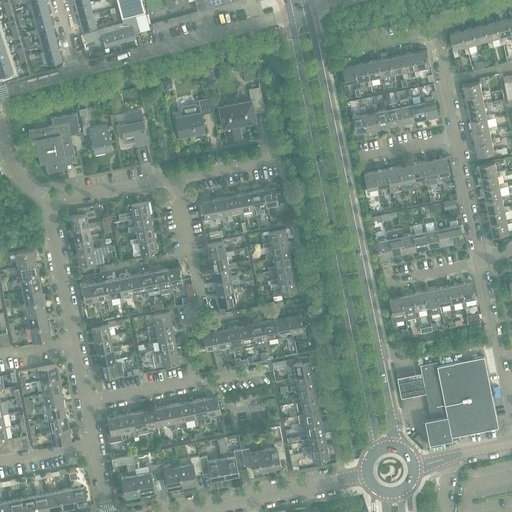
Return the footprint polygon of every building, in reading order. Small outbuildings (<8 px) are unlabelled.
[(31,4),(34,15),(48,12),(45,0),(31,4)] [(195,0),(198,11),(237,0),(195,0)] [(76,5),(79,16),(92,13),(89,1),(76,5)] [(144,12),(142,1),(136,2),(139,13),(144,12)] [(133,15),(139,13),(136,2),(130,4),(133,15)] [(127,17),(133,15),(130,4),(124,5),(127,17)] [(121,18),(127,17),(124,5),(118,7),(121,18)] [(34,15),(37,27),(51,24),(48,12),(34,15)] [(95,25),(92,13),(79,16),(82,28),(95,25)] [(511,30),(508,16),(496,20),(501,35),(499,36),(501,43),(505,42),(503,35),(510,33),(511,33),(511,32),(511,30)] [(133,32),(140,31),(136,19),(129,21),(130,25),(101,32),(99,28),(83,33),(85,41),(94,38),(95,42),(102,40),(103,42),(104,42),(104,45),(114,43),(134,37),(133,32)] [(496,20),(485,23),(489,38),(487,39),(489,46),(493,45),(491,38),(499,36),(501,35),(496,20)] [(485,23),(473,26),(478,42),(476,42),(478,50),(482,49),(480,41),(487,39),(489,38),(485,23)] [(37,27),(40,38),(54,34),(51,24),(37,27)] [(473,26),(462,29),(466,45),(464,45),(466,53),(478,50),(476,42),(478,42),(473,26)] [(456,47),(464,45),(466,45),(462,29),(450,33),(454,48),(452,49),(454,56),(458,55),(456,47)] [(40,38),(43,50),(57,47),(54,34),(40,38)] [(0,48),(0,62),(8,59),(4,47),(0,48)] [(60,59),(57,47),(43,50),(46,62),(60,59)] [(424,50),(412,53),(417,76),(419,76),(418,68),(427,66),(424,50)] [(412,53),(400,55),(405,79),(408,78),(406,70),(413,69),(415,77),(417,76),(412,53)] [(400,55),(389,57),(393,81),(396,81),(394,73),(402,71),(403,79),(405,79),(400,55)] [(389,57),(377,60),(382,83),(384,83),(383,75),(390,73),(391,81),(393,81),(389,57)] [(0,74),(12,70),(8,59),(0,62),(0,74)] [(377,60),(365,62),(370,86),(372,85),(371,77),(378,76),(380,84),(382,83),(377,60)] [(483,60),(475,62),(477,69),(484,67),(483,60)] [(365,62),(353,65),(358,88),(360,88),(359,80),(366,78),(368,86),(370,86),(365,62)] [(356,89),(358,88),(353,65),(341,67),(344,82),(343,83),(344,91),(349,90),(347,82),(354,81),(356,89)] [(213,67),(206,69),(206,71),(207,79),(215,77),(213,69),(213,67)] [(243,69),(246,80),(255,78),(252,67),(243,69)] [(511,74),(503,77),(504,82),(511,80),(511,74)] [(170,80),(163,81),(163,83),(164,89),(172,88),(171,81),(170,80)] [(463,84),(466,96),(482,93),(482,95),(490,94),(489,89),(481,91),(479,81),(463,84)] [(254,113),(265,111),(260,86),(248,89),(251,99),(219,106),(219,107),(223,127),(224,127),(227,140),(241,137),(239,124),(247,122),(248,123),(254,122),(254,120),(255,120),(254,113)] [(423,93),(421,94),(426,117),(437,115),(434,99),(436,99),(434,91),(430,92),(431,96),(424,97),(423,93)] [(466,96),(468,108),(484,105),(485,107),(493,105),(492,101),(484,103),(482,95),(482,93),(466,96)] [(411,96),(409,96),(414,120),(426,117),(421,94),(419,94),(419,96),(411,97),(411,96)] [(217,96),(211,97),(211,98),(213,108),(219,107),(219,106),(217,96)] [(397,99),(402,122),(414,120),(409,96),(407,97),(407,98),(400,100),(399,98),(397,99)] [(180,109),(181,115),(175,117),(179,135),(204,130),(201,114),(214,112),(213,108),(211,98),(198,100),(199,104),(195,105),(195,104),(182,106),(180,109)] [(388,101),(385,101),(390,125),(402,122),(397,99),(395,99),(395,102),(388,104),(388,101)] [(376,103),(373,103),(378,127),(390,125),(385,101),(383,102),(385,109),(377,111),(376,103)] [(364,105),(362,106),(366,129),(378,127),(373,103),(371,104),(373,112),(366,113),(364,105)] [(468,108),(471,120),(487,116),(487,119),(495,117),(493,105),(485,107),(484,105),(468,108)] [(354,132),(366,129),(362,106),(360,106),(361,114),(351,116),(354,132)] [(135,143),(147,141),(141,110),(125,113),(127,121),(120,123),(122,130),(121,131),(122,133),(124,140),(134,138),(135,143)] [(75,134),(79,133),(75,113),(50,118),(52,125),(27,130),(29,141),(34,140),(39,165),(44,164),(46,173),(67,169),(66,164),(76,163),(70,133),(74,132),(75,134)] [(471,120),(473,131),(489,128),(490,131),(496,129),(497,129),(495,117),(487,119),(487,116),(471,120)] [(94,152),(111,148),(106,123),(89,127),(89,125),(82,126),(83,134),(90,132),(94,152)] [(473,131),(476,143),(492,140),(492,142),(500,141),(500,139),(499,137),(499,136),(498,137),(496,129),(490,131),(489,128),(473,131)] [(494,149),(492,142),(492,140),(476,143),(478,155),(494,152),(494,154),(502,152),(501,148),(494,149)] [(446,157),(434,159),(439,183),(441,182),(440,174),(449,172),(446,157)] [(434,159),(422,161),(427,185),(439,183),(434,159)] [(422,161),(411,164),(415,188),(418,187),(416,179),(423,178),(425,186),(427,185),(422,161)] [(479,165),(481,177),(497,173),(497,175),(505,174),(504,170),(496,171),(494,161),(479,165)] [(411,164),(399,166),(403,190),(406,189),(404,181),(411,180),(413,188),(415,188),(411,164)] [(399,166),(387,169),(391,192),(394,192),(392,184),(400,182),(401,190),(403,190),(399,166)] [(387,169),(375,171),(378,187),(380,186),(388,185),(389,193),(391,192),(387,169)] [(382,194),(380,186),(378,187),(375,171),(363,174),(366,189),(364,190),(366,198),(380,195),(382,194)] [(481,177),(484,189),(499,185),(500,187),(508,186),(507,181),(499,183),(497,175),(497,173),(481,177)] [(484,189),(486,200),(502,197),(502,199),(510,198),(508,186),(500,187),(499,185),(484,189)] [(275,186),(262,189),(266,205),(267,205),(275,204),(277,211),(281,210),(279,203),(278,203),(275,186)] [(262,189),(250,191),(254,208),(255,207),(257,215),(264,213),(265,214),(268,213),(267,205),(266,205),(262,189)] [(250,191),(238,193),(241,210),(243,210),(251,208),(252,216),(257,215),(255,207),(254,208),(250,191)] [(238,193),(226,196),(229,212),(230,212),(239,211),(240,218),(244,217),(243,210),(241,210),(238,193)] [(226,196),(214,198),(217,215),(219,215),(227,213),(228,221),(232,220),(230,212),(229,212),(226,196)] [(486,200),(489,212),(504,209),(505,211),(511,209),(511,206),(511,205),(504,207),(502,199),(502,197),(486,200)] [(220,222),(219,215),(217,215),(214,198),(201,201),(205,217),(215,215),(216,223),(220,222)] [(444,209),(456,206),(454,199),(443,202),(444,209)] [(120,220),(134,217),(133,216),(150,213),(147,200),(131,203),(132,211),(118,214),(120,220)] [(439,203),(433,204),(434,211),(441,210),(439,203)] [(70,215),(72,228),(89,225),(88,223),(87,215),(94,214),(93,209),(91,210),(86,211),(86,212),(78,214),(70,215)] [(489,212),(491,223),(507,220),(507,223),(511,221),(511,209),(505,211),(504,209),(489,212)] [(129,231),(136,230),(136,228),(152,225),(150,213),(133,216),(134,217),(135,226),(128,227),(129,231)] [(283,215),(276,217),(277,225),(284,224),(283,215)] [(444,219),(446,227),(447,226),(451,242),(463,239),(460,224),(462,223),(460,215),(455,216),(456,219),(449,221),(449,218),(444,219)] [(427,247),(439,244),(436,229),(438,228),(437,220),(425,223),(426,231),(424,231),(427,247)] [(507,220),(491,223),(493,235),(509,232),(510,234),(511,233),(511,221),(507,223),(507,220)] [(72,228),(75,240),(91,237),(91,235),(89,227),(96,226),(96,221),(88,223),(89,225),(72,228)] [(415,233),(412,234),(415,249),(427,247),(424,231),(426,231),(425,223),(413,226),(415,233)] [(129,231),(131,243),(139,242),(138,241),(155,237),(152,225),(136,228),(136,230),(129,231)] [(439,244),(451,242),(447,226),(446,227),(438,228),(436,229),(439,244)] [(387,230),(387,231),(392,254),(403,251),(400,236),(402,236),(400,228),(387,230)] [(264,247),(271,246),(271,245),(287,242),(285,229),(268,232),(269,234),(270,242),(263,243),(264,247)] [(210,238),(223,236),(222,230),(209,232),(210,238)] [(380,256),(392,254),(387,231),(385,231),(387,239),(377,241),(380,256)] [(75,240),(77,252),(93,249),(93,247),(92,239),(99,238),(98,234),(91,235),(91,237),(75,240)] [(412,234),(402,236),(400,236),(403,251),(415,249),(412,234)] [(139,242),(131,243),(133,255),(141,254),(141,253),(157,249),(155,237),(138,241),(139,242)] [(207,244),(210,256),(226,253),(226,251),(224,243),(232,242),(231,238),(224,239),(224,240),(207,244)] [(266,259),(274,258),(273,257),(290,253),(287,242),(271,245),(271,246),(273,254),(266,255),(266,259)] [(108,244),(93,247),(93,249),(77,252),(79,265),(95,262),(96,264),(104,262),(102,252),(109,251),(109,250),(108,244)] [(16,254),(18,266),(36,263),(35,256),(37,256),(36,250),(16,254)] [(210,256),(212,268),(229,265),(228,263),(227,256),(234,254),(234,250),(226,251),(226,253),(210,256)] [(269,272),(276,270),(276,269),(292,266),(290,253),(273,257),(274,258),(275,266),(268,267),(269,272)] [(212,268),(214,280),(231,277),(231,276),(229,267),(237,266),(236,262),(228,263),(229,265),(212,268)] [(18,266),(21,279),(40,275),(39,268),(38,269),(36,263),(18,266)] [(179,266),(166,268),(170,285),(171,285),(180,283),(181,290),(185,290),(184,282),(182,282),(179,266)] [(270,280),(271,282),(295,277),(292,266),(276,269),(276,270),(278,278),(270,280)] [(166,268),(154,271),(158,287),(159,287),(161,294),(169,292),(169,293),(173,292),(171,285),(170,285),(166,268)] [(154,271),(142,273),(146,290),(147,289),(149,296),(157,294),(157,295),(161,294),(159,287),(158,287),(154,271)] [(142,273),(130,275),(133,292),(135,292),(143,290),(145,298),(149,297),(149,296),(147,289),(146,290),(142,273)] [(214,280),(217,293),(234,289),(233,288),(232,280),(239,278),(238,274),(231,276),(231,277),(214,280)] [(21,279),(23,291),(41,287),(40,281),(42,281),(40,275),(21,279)] [(130,275),(118,278),(121,295),(123,294),(131,293),(133,300),(137,299),(135,292),(133,292),(130,275)] [(297,290),(295,277),(271,282),(271,284),(272,290),(273,292),(273,296),(281,295),(281,293),(297,290)] [(118,278),(106,280),(109,297),(110,297),(112,304),(125,302),(123,294),(121,295),(118,278)] [(106,280),(94,283),(97,299),(99,299),(106,297),(109,311),(113,310),(112,304),(110,297),(109,297),(106,280)] [(10,281),(5,282),(0,283),(2,290),(12,288),(10,281)] [(471,281),(459,283),(463,299),(461,299),(463,307),(467,307),(467,306),(476,304),(471,281)] [(100,307),(99,299),(97,299),(94,283),(81,285),(85,302),(95,300),(96,307),(100,307)] [(459,283),(448,286),(451,301),(449,302),(451,310),(455,309),(453,301),(461,299),(463,299),(459,283)] [(253,284),(240,287),(241,290),(242,293),(254,291),(253,284)] [(240,286),(233,288),(234,289),(217,293),(219,305),(223,305),(227,304),(236,302),(234,292),(241,290),(240,287),(240,286)] [(448,286),(436,288),(439,304),(437,304),(439,312),(443,311),(451,310),(449,302),(451,301),(448,286)] [(23,291),(26,303),(45,299),(44,293),(42,294),(41,287),(23,291)] [(436,288),(424,291),(428,306),(426,307),(427,314),(427,315),(432,314),(439,312),(437,304),(439,304),(436,288)] [(424,291),(413,293),(416,309),(414,309),(415,317),(420,316),(427,314),(426,307),(428,306),(424,291)] [(413,293),(401,296),(404,311),(402,311),(404,320),(408,319),(408,318),(415,317),(414,309),(416,309),(413,293)] [(404,320),(402,311),(404,311),(401,296),(389,298),(392,313),(390,314),(392,322),(396,321),(404,320)] [(26,303),(28,316),(46,312),(45,306),(46,306),(45,299),(26,303)] [(219,305),(220,313),(229,311),(227,304),(223,305),(219,305)] [(148,331),(155,329),(155,328),(171,325),(169,311),(152,315),(154,325),(147,327),(148,331)] [(28,316),(30,328),(50,324),(49,318),(47,318),(46,312),(28,316)] [(468,322),(480,320),(478,312),(466,315),(468,322)] [(300,313),(288,316),(291,333),(292,332),(300,331),(302,338),(306,337),(305,330),(304,330),(300,313)] [(288,316),(276,318),(279,335),(280,335),(288,333),(290,341),(294,340),(292,332),(291,333),(288,316)] [(276,318),(264,321),(269,343),(277,342),(278,343),(282,342),(280,335),(279,335),(276,318)] [(92,327),(94,340),(111,337),(110,334),(114,334),(113,325),(116,325),(115,321),(108,322),(108,324),(92,327)] [(264,321),(252,323),(257,346),(265,344),(266,346),(270,345),(269,343),(264,321)] [(252,323),(240,325),(245,348),(253,347),(254,348),(257,347),(257,346),(252,323)] [(51,330),(50,324),(30,328),(33,340),(51,337),(49,330),(51,330)] [(155,329),(157,337),(157,340),(174,337),(171,325),(155,328),(155,329)] [(240,325),(228,328),(232,349),(233,349),(241,348),(241,350),(245,349),(245,348),(240,325)] [(234,352),(233,349),(232,349),(228,328),(216,330),(219,347),(220,347),(228,345),(229,353),(234,352)] [(221,354),(220,347),(219,347),(216,330),(203,333),(206,349),(216,347),(217,355),(221,354)] [(7,333),(1,334),(3,346),(9,345),(7,333)] [(94,340),(96,352),(113,349),(113,346),(111,339),(118,337),(118,333),(114,334),(110,334),(111,337),(94,340)] [(145,356),(153,355),(152,353),(176,349),(174,337),(157,340),(157,337),(150,339),(150,343),(152,342),(154,351),(152,351),(145,354),(145,356)] [(96,352),(99,364),(115,360),(115,358),(113,351),(121,349),(120,345),(113,346),(113,349),(96,352)] [(179,361),(176,349),(152,353),(153,355),(155,367),(162,365),(162,364),(179,361)] [(423,364),(421,365),(431,417),(432,419),(426,420),(430,440),(440,438),(451,435),(451,436),(457,435),(466,433),(472,432),(495,427),(499,427),(498,422),(491,390),(486,364),(484,356),(455,362),(437,366),(436,362),(423,364)] [(122,357),(115,358),(115,360),(99,364),(101,376),(123,372),(121,362),(123,361),(122,357)] [(294,357),(272,362),(273,368),(293,364),(293,363),(295,363),(294,358),(294,357)] [(288,379),(296,377),(296,376),(312,373),(309,360),(295,363),(293,363),(293,364),(295,374),(287,375),(288,379)] [(38,368),(41,381),(60,377),(59,371),(57,371),(56,365),(38,368)] [(426,391),(422,371),(409,374),(397,376),(400,396),(413,394),(426,391)] [(290,391),(298,390),(298,388),(314,385),(312,373),(296,376),(296,377),(297,386),(290,387),(290,391)] [(41,381),(43,393),(61,390),(60,383),(61,383),(60,377),(41,381)] [(298,390),(300,398),(300,401),(317,397),(314,385),(298,388),(298,390)] [(43,393),(45,405),(65,401),(64,395),(62,396),(61,390),(43,393)] [(218,395),(205,398),(208,414),(210,414),(218,413),(219,420),(223,420),(222,412),(221,412),(218,395)] [(291,416),(298,415),(298,414),(319,410),(317,397),(300,401),(300,398),(292,399),(293,403),(298,402),(299,411),(290,413),(291,416)] [(205,398),(193,400),(196,417),(198,417),(206,415),(208,423),(211,422),(210,414),(208,414),(205,398)] [(193,400),(181,403),(184,419),(181,420),(183,428),(187,427),(187,424),(195,422),(195,425),(200,424),(198,417),(196,417),(193,400)] [(45,405),(48,418),(66,414),(64,408),(66,407),(65,401),(45,405)] [(181,403),(168,405),(172,422),(173,421),(181,420),(184,419),(181,403)] [(168,405),(156,408),(159,424),(161,424),(169,422),(171,430),(175,429),(173,421),(172,422),(168,405)] [(156,408),(144,410),(148,431),(150,431),(150,430),(158,428),(159,432),(163,431),(161,424),(159,424),(156,408)] [(138,433),(148,431),(144,410),(132,413),(135,429),(133,429),(134,437),(138,436),(138,433)] [(292,429),(305,426),(305,425),(321,422),(319,410),(298,414),(298,415),(300,423),(292,425),(292,429)] [(132,413),(119,415),(123,431),(125,431),(133,429),(135,429),(132,413)] [(48,418),(50,431),(70,427),(68,420),(67,420),(66,414),(48,418)] [(126,439),(125,431),(123,431),(119,415),(107,418),(108,423),(105,424),(108,442),(126,439)] [(300,440),(308,438),(307,437),(324,434),(321,422),(305,425),(305,426),(307,434),(299,436),(300,440)] [(71,432),(70,427),(50,431),(53,443),(70,439),(69,432),(71,432)] [(302,452),(310,450),(310,449),(326,446),(324,434),(307,437),(308,438),(309,447),(302,448),(302,452)] [(27,435),(20,436),(23,448),(29,447),(27,435)] [(20,436),(15,437),(17,450),(23,448),(20,436)] [(15,437),(8,439),(11,451),(17,450),(15,437)] [(220,453),(227,451),(224,437),(217,438),(220,453)] [(8,439),(7,439),(2,440),(5,452),(11,451),(8,439)] [(274,447),(263,449),(267,471),(270,471),(270,470),(271,468),(281,466),(279,458),(285,457),(282,440),(273,442),(274,447)] [(329,458),(326,446),(310,449),(310,450),(312,461),(329,458)] [(249,447),(241,448),(244,465),(252,463),(253,471),(263,469),(265,470),(265,472),(267,471),(263,449),(250,452),(249,447)] [(235,454),(221,457),(225,479),(228,479),(227,478),(228,476),(239,474),(237,466),(244,465),(241,448),(234,450),(235,454)] [(302,452),(290,454),(292,466),(298,465),(297,459),(303,458),(302,452)] [(126,497),(140,494),(136,473),(134,461),(133,455),(111,459),(113,466),(126,463),(129,475),(121,476),(123,486),(126,497)] [(191,463),(178,465),(182,485),(197,483),(195,472),(202,470),(199,456),(199,455),(190,456),(191,463)] [(207,455),(199,456),(202,470),(202,473),(209,472),(211,480),(220,478),(222,479),(223,480),(225,479),(221,457),(208,459),(207,455)] [(156,463),(155,463),(159,479),(165,478),(168,488),(182,485),(178,465),(165,468),(163,462),(161,462),(156,463)] [(151,480),(159,479),(155,463),(148,465),(149,471),(136,473),(140,494),(154,491),(151,480)] [(84,486),(72,488),(75,506),(81,505),(81,507),(88,505),(84,486)] [(72,488),(59,491),(63,510),(69,509),(68,507),(75,506),(72,488)] [(59,491),(47,493),(50,511),(56,510),(57,511),(63,510),(59,491)] [(47,493),(34,496),(37,511),(44,511),(50,511),(47,493)] [(37,511),(34,496),(22,498),(24,511),(37,511)] [(24,511),(22,498),(9,500),(11,511),(24,511)] [(11,511),(9,500),(0,502),(0,511),(11,511)]
